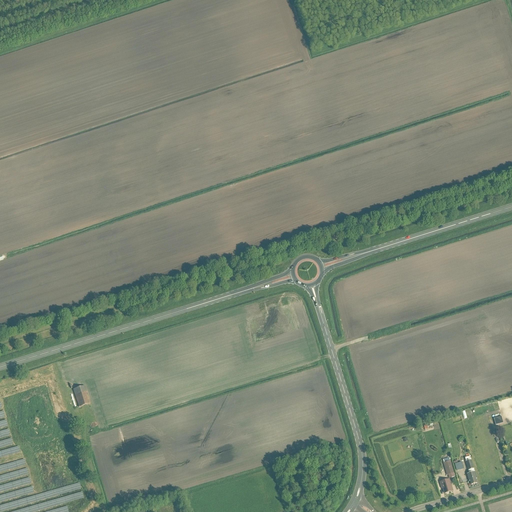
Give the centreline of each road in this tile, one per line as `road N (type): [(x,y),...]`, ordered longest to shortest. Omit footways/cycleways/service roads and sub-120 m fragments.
road 1 (track): [(0,341),(511,182)]
road 2 (primary): [(0,367),(293,276)]
road 3 (primary): [(354,504),(362,455),(312,286)]
road 4 (primary): [(321,267),(511,207)]
